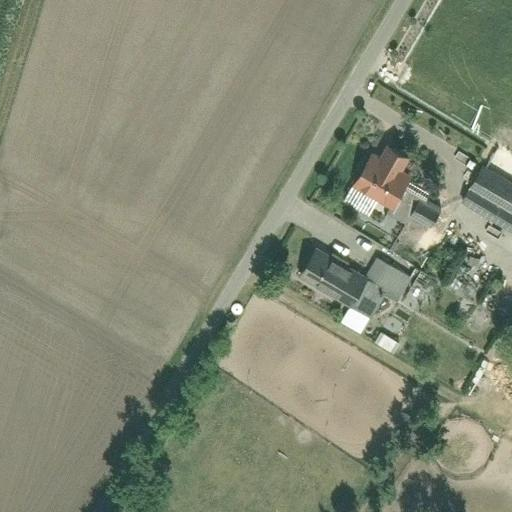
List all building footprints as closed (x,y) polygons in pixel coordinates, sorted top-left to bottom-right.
[(384,138),(375,154),(399,167),(408,152),(384,138)] [(368,150),(350,181),(390,203),(402,181),(407,172),(399,167),(375,154),(368,150)] [(511,177),(482,161),(461,199),(511,227),(511,177)] [(387,208),(406,219),(410,212),(421,192),(402,181),(390,203),(387,208)] [(441,207),(448,196),(426,184),(421,192),(410,212),(432,224),(441,207)] [(444,231),(454,214),(441,207),(432,224),(444,231)] [(366,272),(315,243),(297,273),(349,303),(366,272)] [(366,272),(349,303),(373,316),(387,291),(399,297),(412,274),(377,254),(366,272)] [(459,282),(476,294),(491,272),(474,260),(459,282)]
